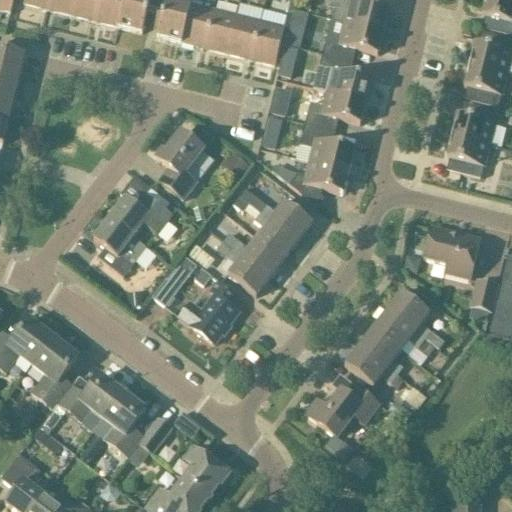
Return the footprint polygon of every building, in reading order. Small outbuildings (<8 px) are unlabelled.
[(14,0),(12,0),(1,0),(0,5),(12,9),(14,0)] [(25,0),(24,7),(47,13),(50,0),(25,0)] [(74,0),(50,0),(47,13),(70,19),(74,0)] [(99,0),(74,0),(70,19),(93,25),(99,0)] [(126,0),(99,0),(93,25),(118,31),(126,0)] [(142,37),(150,0),(126,0),(118,31),(142,37)] [(388,13),(361,6),(362,0),(336,0),(336,1),(344,3),(342,14),(336,12),(333,24),(383,36),(388,13)] [(507,26),(505,38),(511,39),(511,3),(496,0),(486,0),(482,19),(507,26)] [(156,40),(178,46),(188,7),(166,2),(156,40)] [(0,14),(10,17),(12,9),(0,5),(0,14)] [(210,12),(188,7),(178,46),(200,51),(210,12)] [(234,19),(210,12),(200,51),(224,57),(234,19)] [(260,25),(234,19),(224,57),(250,64),(260,25)] [(349,52),(377,59),(383,36),(333,24),(344,27),(341,39),(328,35),(322,58),(346,64),(349,52)] [(274,70),(284,31),(260,25),(250,64),(274,70)] [(511,43),(489,38),(486,50),(475,47),(469,69),(507,78),(511,59),(511,56),(511,53),(511,43)] [(285,50),(282,59),(297,63),(299,53),(285,50)] [(0,76),(19,81),(25,59),(0,52),(0,76)] [(327,96),(365,106),(371,83),(343,76),(346,64),(322,58),(320,66),(317,78),(313,93),(327,96)] [(475,93),(472,105),(498,111),(501,100),(502,100),(507,78),(469,69),(464,91),(475,93)] [(0,99),(14,103),(19,81),(0,76),(0,99)] [(332,122),(360,129),(365,106),(327,96),(323,110),(310,107),(305,128),(329,134),(332,122)] [(0,123),(8,125),(14,103),(0,99),(0,123)] [(272,118),(284,119),(284,117),(285,106),(273,105),(272,116),(272,118)] [(471,109),(468,121),(457,118),(452,140),(490,150),(495,128),(494,127),(497,116),(471,109)] [(273,133),(277,130),(278,124),(269,122),(267,131),(273,133)] [(0,147),(3,148),(8,125),(0,123),(0,147)] [(299,149),(313,152),(309,166),(348,176),(354,153),(326,146),(329,134),(305,128),(299,149)] [(163,153),(155,163),(168,172),(158,185),(184,206),(199,187),(185,177),(203,154),(181,137),(166,156),(163,153)] [(457,164),(454,176),(480,183),(483,171),(484,171),(490,150),(452,140),(446,162),(457,164)] [(232,157),(223,170),(241,184),(251,171),(232,157)] [(297,177),(288,189),(298,196),(304,189),(342,199),(345,197),(346,194),(344,190),(348,176),(309,166),(306,180),(297,177)] [(136,211),(125,202),(109,223),(133,241),(143,228),(158,240),(178,214),(151,192),(136,211)] [(243,217),(249,209),(239,201),(233,209),(243,217)] [(275,216),(265,209),(259,217),(297,246),(312,227),(284,206),(275,216)] [(253,225),(263,233),(255,242),(283,264),(297,246),(259,217),(253,225)] [(146,251),(133,241),(109,223),(93,244),(105,252),(97,262),(123,282),(136,265),(146,251)] [(461,240),(461,243),(451,240),(451,237),(431,232),(423,263),(471,275),(479,244),(461,240)] [(247,253),(238,245),(232,253),(269,282),(283,264),(255,242),(247,253)] [(224,247),(217,255),(225,261),(232,253),(224,247)] [(227,278),(255,300),(269,282),(232,253),(225,261),(235,268),(227,278)] [(198,271),(185,261),(168,284),(180,293),(198,271)] [(420,266),(406,262),(402,276),(416,280),(420,266)] [(212,280),(202,273),(194,284),(204,291),(212,280)] [(511,283),(503,281),(497,306),(511,310),(511,283)] [(471,312),(490,317),(497,290),(478,285),(471,312)] [(236,300),(217,286),(210,295),(214,299),(201,316),(190,307),(179,322),(214,348),(238,317),(229,310),(236,300)] [(125,295),(119,303),(137,317),(150,300),(144,296),(137,304),(125,295)] [(429,317),(400,295),(386,314),(424,343),(430,335),(421,328),(429,317)] [(408,344),(418,351),(424,343),(386,314),(372,332),(401,354),(408,344)] [(32,370),(52,342),(28,324),(12,344),(3,337),(0,340),(0,374),(6,379),(20,361),(32,370)] [(402,371),(393,364),(401,354),(372,332),(358,350),(396,379),(402,371)] [(52,342),(32,370),(45,380),(31,398),(53,415),(72,390),(61,381),(77,361),(52,342)] [(419,353),(430,361),(435,353),(425,345),(419,353)] [(344,369),(373,390),(381,380),(390,387),(396,379),(358,350),(344,369)] [(72,390),(53,415),(52,418),(59,423),(60,424),(66,416),(82,428),(92,415),(102,423),(123,396),(99,378),(84,399),(72,390)] [(396,379),(390,387),(397,392),(403,384),(396,379)] [(349,401),(340,394),(327,412),(317,404),(306,419),(336,442),(352,421),(365,431),(378,413),(381,410),(381,409),(358,391),(349,401)] [(103,444),(127,462),(138,448),(143,441),(131,433),(146,414),(123,396),(102,423),(113,432),(103,444)] [(193,440),(199,430),(180,418),(174,428),(193,440)] [(147,455),(167,430),(157,422),(143,441),(138,448),(147,455)] [(333,440),(325,449),(345,465),(352,455),(336,442),(333,440)] [(230,480),(192,450),(182,463),(192,471),(182,483),(211,505),(230,480)] [(30,489),(40,476),(19,460),(2,483),(15,494),(5,508),(10,511),(34,511),(44,500),(30,489)] [(205,511),(211,505),(182,483),(170,500),(160,492),(149,507),(145,505),(141,510),(143,511),(205,511)] [(87,511),(67,497),(57,510),(44,500),(34,511),(87,511)]
